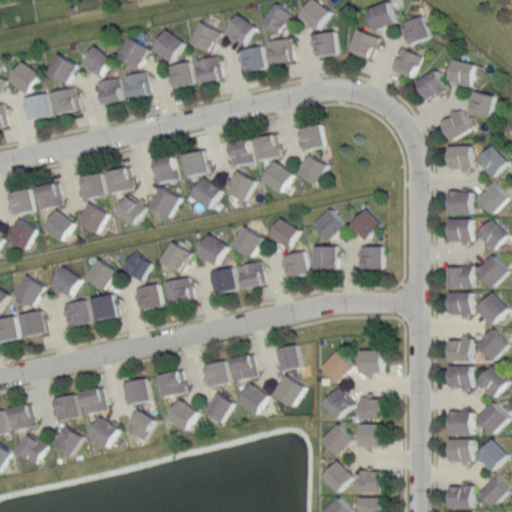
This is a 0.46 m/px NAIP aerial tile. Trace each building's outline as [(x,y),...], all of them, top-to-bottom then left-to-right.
[(315,0),(304,14),(321,28),(336,11),(321,0),(315,0)] [(268,20),(285,32),(301,16),(282,1),(268,20)] [(371,9),(379,28),(400,21),(392,1),(371,9)] [(229,30),(246,44),(260,25),(241,12),(229,30)] [(404,23),(413,43),(435,36),(425,15),(404,23)] [(193,40),(213,50),(225,30),(206,19),(193,40)] [(157,47),(176,59),(188,41),(171,28),(157,47)] [(361,29),(382,36),(373,58),(353,49),(361,29)] [(315,33),(319,54),(342,52),(339,31),(315,33)] [(271,38),(273,61),(297,59),(292,35),(271,38)] [(124,55),(143,66),(155,47),(135,37),(124,55)] [(86,62),(103,75),(117,57),(99,44),(86,62)] [(240,48),(246,69),(270,66),(265,44),(240,48)] [(404,47),(396,67),(415,76),(425,55),(404,47)] [(72,83),(83,63),(63,53),(52,71),(72,83)] [(198,59),(204,82),(226,77),(220,53),(198,59)] [(452,79),(457,57),(479,63),(475,85),(452,79)] [(14,78),(33,92),(47,73),(28,60),(14,78)] [(172,64),(177,86),(199,81),(194,60),(172,64)] [(420,80),(430,100),(452,87),(440,69),(420,80)] [(127,74),(132,98),(154,92),(150,70),(127,74)] [(1,98),(0,97),(0,72),(11,80),(1,98)] [(101,80),(105,105),(126,99),(122,76),(101,80)] [(59,112),(55,91),(77,86),(82,108),(59,112)] [(472,111),(476,99),(474,98),(476,89),(498,95),(492,117),(472,111)] [(28,97),(34,117),(55,114),(51,92),(28,97)] [(0,103),(0,125),(13,124),(7,103),(0,103)] [(444,122),(456,115),(454,113),(463,108),(475,127),(455,139),(444,122)] [(302,126),(306,149),(329,144),(324,122),(302,126)] [(256,137),(261,160),(285,156),(282,149),(285,148),(285,143),(281,143),(279,133),(256,137)] [(231,141),(235,165),(257,161),(252,138),(231,141)] [(453,144),(452,167),(475,167),(475,144),(453,144)] [(481,158),(497,144),(511,161),(496,176),(481,158)] [(190,174),(186,154),(208,149),(212,171),(190,174)] [(302,172),(315,153),(333,163),(321,183),(302,172)] [(159,182),(155,160),(177,155),(181,178),(159,182)] [(280,160),(299,172),(286,192),(266,178),(280,160)] [(137,187),(133,166),(111,171),(115,193),(137,187)] [(231,189),(242,170),(262,180),(248,200),(231,189)] [(88,197),(85,176),(107,172),(111,193),(88,197)] [(194,194),(207,175),(227,190),(213,207),(194,194)] [(39,186),(62,180),(67,204),(44,210),(39,186)] [(481,198),(498,180),(511,197),(497,213),(481,198)] [(155,204),(164,185),(186,196),(174,217),(155,204)] [(14,191),(17,213),(42,208),(37,186),(14,191)] [(453,190),(453,213),(475,214),(475,191),(453,190)] [(120,210),(132,193),(150,204),(139,224),(120,210)] [(83,220),(93,201),(115,212),(103,232),(83,220)] [(318,222),(334,208),(351,224),(334,240),(318,222)] [(355,223),(372,208),(387,223),(370,240),(355,223)] [(49,226),(60,209),(81,223),(67,241),(49,226)] [(271,236),(285,215),(306,229),(292,248),(271,236)] [(453,217),(452,240),(476,240),(475,217),(453,217)] [(482,233),(497,218),(511,233),(511,235),(497,251),(482,233)] [(24,219),(11,238),(33,249),(44,228),(24,219)] [(236,243),(249,224),(268,236),(255,257),(236,243)] [(10,237),(0,231),(0,254),(1,255),(10,237)] [(200,251),(213,232),(232,244),(219,265),(200,251)] [(164,259),(177,241),(197,253),(184,273),(164,259)] [(317,244),(317,267),(342,267),(340,246),(317,244)] [(364,245),(366,268),(387,268),(387,245),(364,245)] [(126,268),(138,249),(157,262),(145,281),(126,268)] [(287,254),(292,276),(313,271),(309,249),(287,254)] [(511,270),(496,285),(480,270),(496,254),(511,269),(511,270)] [(90,275),(102,256),(121,270),(109,290),(90,275)] [(242,265),(247,286),(268,281),(262,259),(242,265)] [(452,265),(461,265),(461,262),(476,263),(475,286),(452,286),(452,265)] [(54,284),(75,297),(86,277),(65,264),(54,284)] [(213,270),(216,292),(243,287),(237,266),(213,270)] [(18,292),(30,274),(50,287),(38,307),(18,292)] [(170,280),(175,303),(198,297),(192,275),(170,280)] [(137,288),(143,309),(167,304),(162,282),(137,288)] [(0,311),(0,286),(14,294),(3,313),(0,311)] [(453,290),(476,290),(476,315),(452,314),(453,290)] [(480,307),(497,291),(511,304),(511,308),(497,324),(480,307)] [(93,298),(98,320),(122,314),(116,293),(93,298)] [(68,303),(74,326),(95,321),(91,299),(68,303)] [(23,313),(29,336),(51,331),(47,309),(23,313)] [(0,317),(0,332),(2,342),(25,337),(19,314),(0,317)] [(481,343),(497,327),(511,341),(511,344),(497,359),(481,343)] [(452,338),(465,339),(465,336),(475,336),(475,359),(454,359),(452,338)] [(282,370),(279,349),(289,346),(300,343),(305,365),(282,370)] [(364,371),(363,347),(387,349),(386,371),(364,371)] [(327,365),(342,349),(358,365),(343,382),(327,365)] [(238,380),(233,357),(255,352),(260,375),(238,380)] [(209,385),(207,364),(229,359),(234,381),(209,385)] [(453,364),(476,364),(476,386),(452,386),(453,364)] [(482,379),(498,364),(511,378),(511,381),(497,396),(482,379)] [(166,397),(161,374),(183,369),(189,391),(166,397)] [(278,393),(290,374),(311,386),(297,405),(278,393)] [(132,403),(127,381),(151,377),(155,398),(132,403)] [(241,401),(253,380),(274,394),(262,412),(241,401)] [(109,410),(105,386),(82,391),(88,413),(109,410)] [(326,402),(342,386),(359,402),(342,418),(326,402)] [(208,410),(219,390),(238,402),(227,421),(208,410)] [(60,419),(57,397),(78,393),(85,415),(60,419)] [(170,416),(181,396),(203,410),(190,429),(170,416)] [(364,396),(363,417),(387,418),(386,396),(364,396)] [(480,417),(497,401),(511,414),(511,418),(497,433),(480,417)] [(11,407),(16,430),(39,425),(35,403),(11,407)] [(127,426),(139,407),(160,420),(148,439),(127,426)] [(0,433),(0,410),(8,409),(12,431),(0,433)] [(453,410),(475,409),(476,432),(453,433),(453,410)] [(92,434),(103,416),(124,428),(111,446),(92,434)] [(364,422),(364,444),(387,445),(387,423),(364,422)] [(326,438),(342,423),(358,438),(343,454),(326,438)] [(57,443),(68,424),(87,435),(75,455),(57,443)] [(22,449),(32,432),(52,444),(41,463),(22,449)] [(453,438),(475,437),(476,459),(454,460),(453,438)] [(479,455),(497,437),(511,452),(511,454),(496,471),(479,455)] [(0,467),(0,442),(18,452),(6,471),(0,467)] [(327,476),(343,458),(359,475),(342,492),(327,476)] [(362,490),(364,468),(385,469),(387,491),(362,490)] [(481,491),(497,473),(511,490),(497,507),(481,491)] [(454,485),(465,485),(465,483),(476,482),(476,507),(453,507),(454,485)] [(324,511),(342,495),(359,511),(324,511)] [(364,496),(364,511),(386,511),(386,496),(364,496)]
